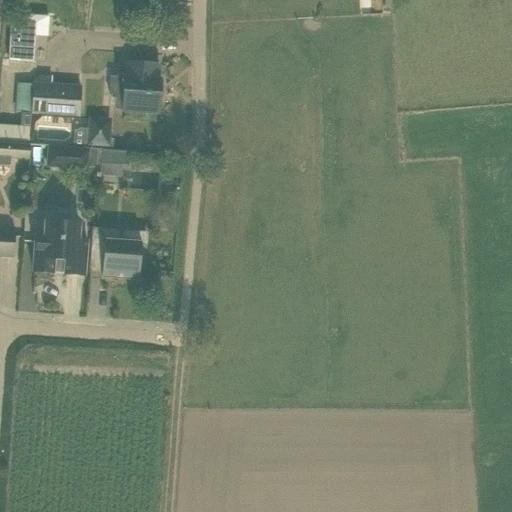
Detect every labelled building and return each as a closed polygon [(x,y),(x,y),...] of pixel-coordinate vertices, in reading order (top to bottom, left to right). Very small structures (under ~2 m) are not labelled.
[(11,22),(8,59),(33,61),(36,24),(11,22)] [(158,114),(160,91),(161,82),(158,82),(159,65),(127,63),(126,68),(118,67),(117,78),(110,78),(109,95),(123,96),(122,112),(158,114)] [(52,86),(39,85),(34,85),(32,114),(78,117),(80,88),(52,86)] [(0,139),(31,141),(31,125),(0,124),(0,139)] [(83,148),(113,151),(113,140),(109,140),(109,131),(85,129),(83,148)] [(27,145),(6,144),(5,158),(26,159),(27,145)] [(88,150),(68,148),(67,168),(87,170),(88,150)] [(123,166),(123,165),(124,152),(101,151),(100,164),(123,166)] [(84,276),(87,242),(78,241),(79,225),(46,222),(47,215),(24,214),(22,241),(35,242),(33,272),(53,274),(53,268),(65,269),(64,275),(84,276)] [(139,280),(141,245),(121,243),(122,231),(92,228),(89,272),(90,272),(102,273),(102,277),(139,280)] [(0,231),(0,257),(13,258),(15,232),(0,231)]
